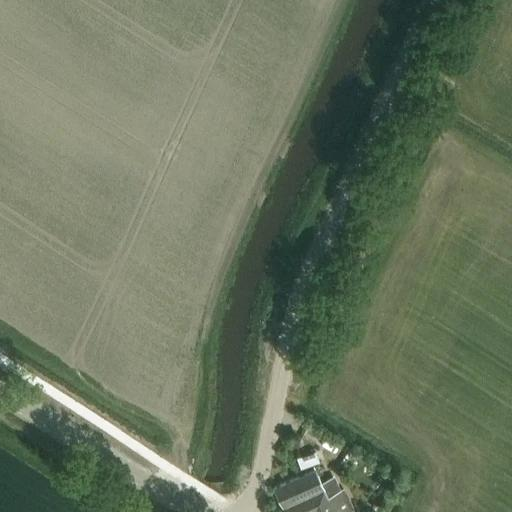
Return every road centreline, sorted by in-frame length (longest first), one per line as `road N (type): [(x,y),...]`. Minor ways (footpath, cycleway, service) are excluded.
road 1 (unclassified): [(247,511),(299,286),(431,0)]
road 2 (secondary): [(197,511),(0,390)]
